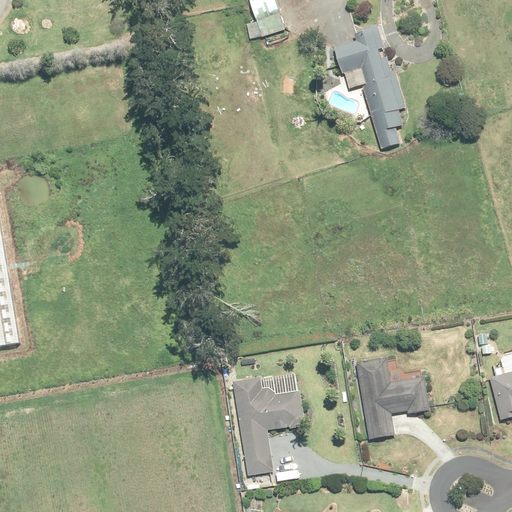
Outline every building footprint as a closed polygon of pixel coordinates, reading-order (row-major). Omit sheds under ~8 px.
[(277,0),(253,0),(261,22),(247,26),(253,45),(289,33),(277,0)] [(406,112),(380,27),(359,34),(361,41),(337,48),(345,76),(347,75),(352,92),(365,88),(384,151),(406,145),(401,129),(405,128),(401,113),(406,112)] [(481,345),(497,345),(497,331),(481,332),(481,345)] [(497,345),(481,345),(482,356),(497,355),(497,345)] [(399,375),(395,357),(360,364),(375,441),(398,437),(394,417),(421,413),(421,415),(433,413),(425,370),(399,375)] [(272,433),(308,429),(300,374),(238,383),(250,476),(277,473),(272,433)] [(511,374),(492,380),(504,422),(511,419),(511,374)]
